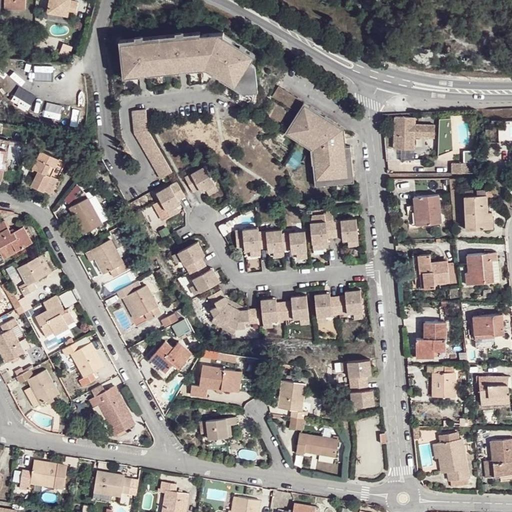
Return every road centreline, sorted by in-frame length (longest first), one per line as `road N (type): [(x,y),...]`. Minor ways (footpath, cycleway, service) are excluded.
road 1 (residential): [(201,94),(131,101),(124,117),(144,164),(137,177),(121,177),(105,135),(97,47),(107,0)]
road 2 (residential): [(182,459),(48,218),(0,198)]
road 3 (residential): [(202,217),(241,280),(385,268)]
road 4 (residential): [(385,268),(401,467)]
road 5 (residential): [(378,83),(369,110),(385,268)]
road 6 (tertiary): [(223,0),(378,83)]
road 7 (tertiary): [(384,69),(234,0)]
road 8 (residential): [(182,459),(23,433)]
road 9 (tertiary): [(378,83),(511,96)]
road 10 (tertiary): [(511,85),(384,69)]
